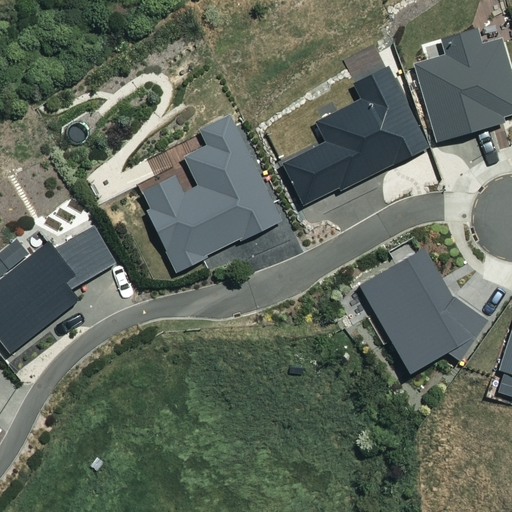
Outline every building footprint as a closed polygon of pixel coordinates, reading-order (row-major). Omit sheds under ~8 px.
[(500,116),(511,112),(511,85),(499,39),(478,45),(473,29),(438,39),(442,53),(408,63),(431,142),(502,122),(500,116)] [(334,188),(336,192),(425,147),(385,67),(352,83),(360,99),(314,122),(323,140),(277,163),(299,206),(334,188)] [(239,239),(278,221),(227,114),(195,129),(203,146),(179,157),(193,186),(179,193),(171,177),(137,193),(145,209),(142,211),(171,273),(201,259),(199,254),(237,236),(239,239)] [(0,274),(0,335),(10,348),(78,294),(71,284),(114,259),(92,223),(55,244),(48,236),(0,274)] [(443,352),(455,360),(483,320),(448,297),(421,247),(354,284),(403,374),(443,352)] [(511,317),(496,370),(511,374),(511,317)]
